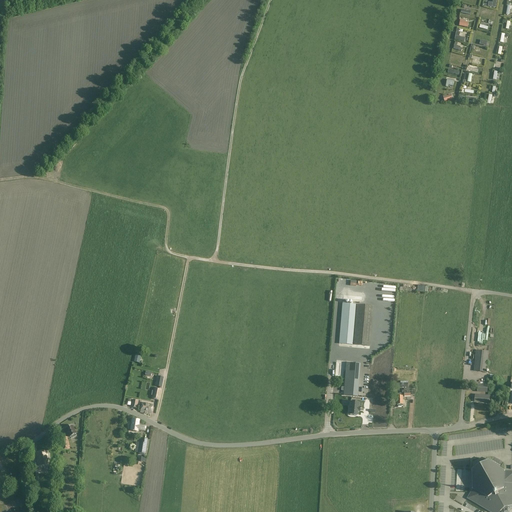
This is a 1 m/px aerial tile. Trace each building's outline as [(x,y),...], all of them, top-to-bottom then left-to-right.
[(491,40),(490,44),(501,48),(503,44),(491,40)] [(499,71),(488,66),(486,70),(497,75),(499,71)] [(458,75),(456,70),(444,74),(446,79),(458,75)] [(496,86),(487,78),(484,81),(493,89),(496,86)] [(444,97),(454,89),(451,86),(441,93),(444,97)] [(466,91),(462,88),(455,98),(459,101),(466,91)] [(484,101),(488,99),(482,88),(478,90),(484,101)] [(339,344),(353,345),(370,347),(373,306),(357,305),(342,304),(339,344)] [(474,371),(486,373),(489,352),(476,350),(474,371)] [(343,399),(347,399),(348,396),(358,397),(360,364),(346,363),(343,396),(343,399)] [(488,386),(478,385),(477,392),(488,393),(488,386)] [(405,397),(410,396),(410,388),(404,389),(405,391),(402,391),(402,395),(405,395),(405,397)] [(354,416),(354,415),(357,415),(357,412),(358,412),(359,407),(359,403),(350,402),(350,406),(349,406),(349,414),(350,415),(350,416),(354,416)] [(153,405),(142,403),(140,412),(151,414),(153,405)] [(145,426),(139,425),(140,421),(131,419),(129,430),(139,431),(145,431),(145,426)] [(71,439),(76,436),(75,434),(76,434),(72,426),(66,429),(68,433),(67,434),(69,437),(59,439),(62,451),(70,449),(67,440),(71,439)] [(145,454),(147,439),(142,438),(141,443),(137,442),(135,452),(145,454)] [(47,452),(37,453),(37,458),(38,458),(38,461),(37,461),(38,466),(48,465),(47,452)] [(469,495),(467,498),(490,511),(497,511),(500,507),(500,506),(505,503),(506,503),(506,504),(511,504),(511,471),(504,471),(489,462),(488,462),(482,458),(474,463),(473,470),(473,489),(469,495)]
